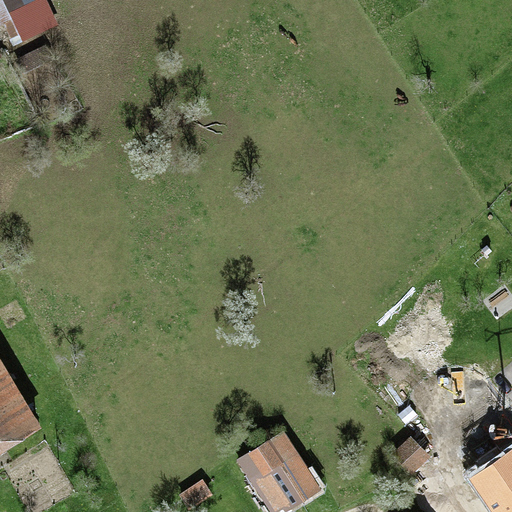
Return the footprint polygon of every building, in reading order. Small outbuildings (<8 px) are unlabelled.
[(0,0),(0,41),(2,48),(55,22),(44,0),(0,0)] [(25,71),(50,59),(44,47),(19,59),(25,71)] [(0,444),(35,424),(0,366),(0,444)] [(285,504),(286,507),(318,488),(282,432),(238,458),(273,511),(285,504)] [(408,470),(427,453),(413,438),(395,455),(408,470)] [(511,511),(511,473),(508,476),(490,452),(467,468),(496,511),(511,511)] [(209,491),(202,480),(181,494),(188,505),(209,491)]
